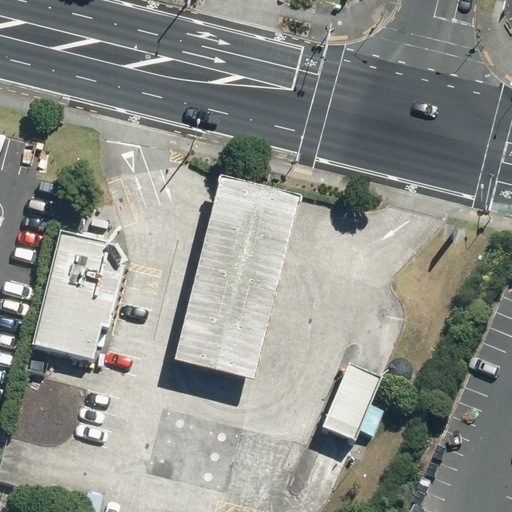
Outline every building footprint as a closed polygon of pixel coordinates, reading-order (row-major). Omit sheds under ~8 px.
[(301,200),(219,180),(175,364),(257,383),(301,200)] [(103,242),(58,231),(31,345),(93,360),(100,327),(115,266),(103,242)] [(122,268),(115,266),(100,327),(107,329),(122,268)] [(366,372),(347,364),(320,428),(338,436),(352,442),(379,378),(366,372)] [(98,511),(101,501),(84,497),(80,511),(98,511)]
